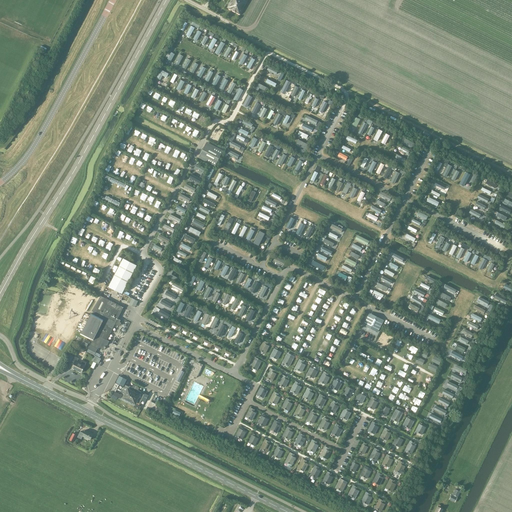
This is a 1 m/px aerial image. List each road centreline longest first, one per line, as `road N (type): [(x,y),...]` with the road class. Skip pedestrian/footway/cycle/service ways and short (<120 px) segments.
road 1 (secondary): [(0,293),(166,0)]
road 2 (secondary): [(286,511),(86,412)]
road 3 (tertiary): [(0,182),(32,147),(112,0)]
